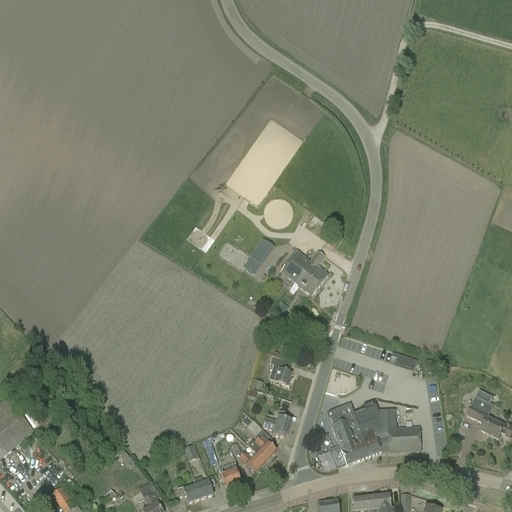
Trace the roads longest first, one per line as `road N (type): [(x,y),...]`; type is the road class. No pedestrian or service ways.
road 1 (tertiary): [(308,490),(301,445),(369,226),(377,168),(349,109),(249,38),(225,0)]
road 2 (secondary): [(472,479),(383,476),(308,490)]
